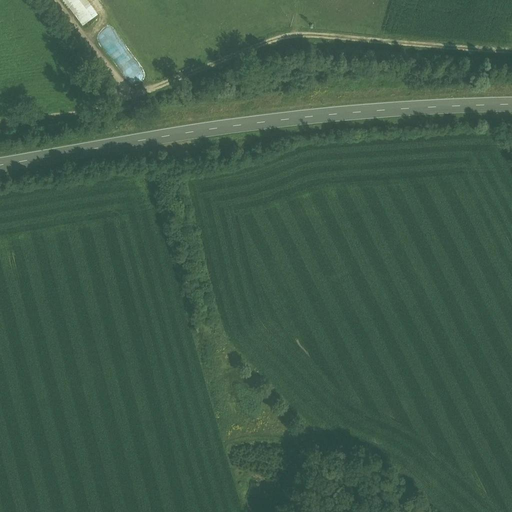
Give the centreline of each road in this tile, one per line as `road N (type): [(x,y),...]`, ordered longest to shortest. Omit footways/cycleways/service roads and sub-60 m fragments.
road 1 (primary): [(0,165),(212,128),(511,104)]
road 2 (unknown): [(0,119),(91,114),(141,92)]
